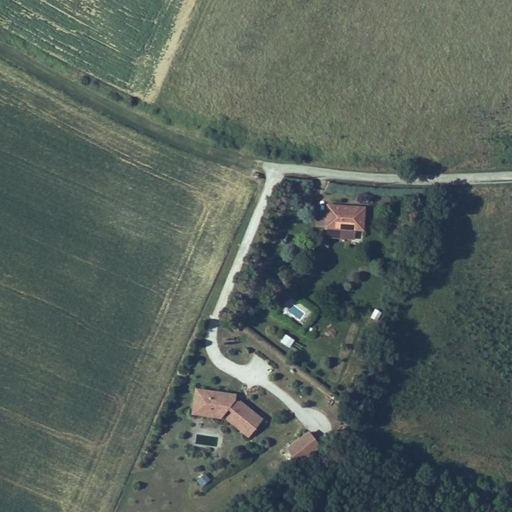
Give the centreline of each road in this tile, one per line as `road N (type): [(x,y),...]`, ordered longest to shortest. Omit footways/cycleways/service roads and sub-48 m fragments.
road 1 (track): [(274,166),(211,154),(123,118),(0,52)]
road 2 (unclassified): [(511,175),(370,181),(274,166)]
